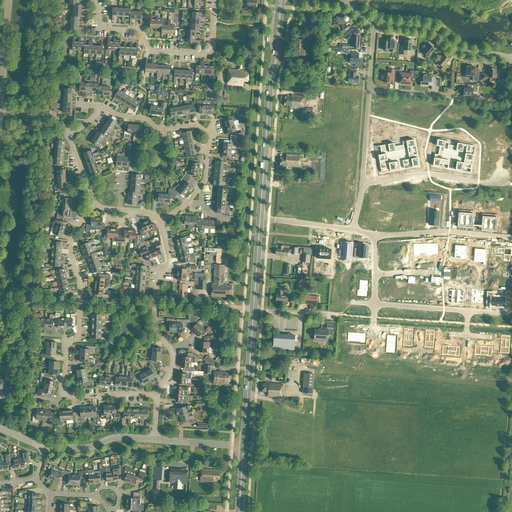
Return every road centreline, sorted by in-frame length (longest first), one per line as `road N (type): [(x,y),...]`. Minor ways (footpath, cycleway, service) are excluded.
road 1 (residential): [(161,220),(205,181),(207,133),(197,125),(163,129),(101,108),(68,134)]
road 2 (secondary): [(243,448),(259,218)]
road 3 (residential): [(93,0),(102,28),(140,31),(153,51),(206,54),(215,0)]
road 4 (track): [(338,315),(511,328)]
road 5 (residential): [(71,341),(79,334),(80,302),(71,236),(95,203)]
road 6 (unclassified): [(511,57),(467,52),(431,29),(374,24)]
road 7 (residential): [(511,238),(449,231),(371,236)]
road 8 (residential): [(170,350),(156,323),(158,273),(169,264),(161,220)]
road 9 (residential): [(498,184),(428,173),(365,183)]
road 10 (secondary): [(259,218),(269,84)]
